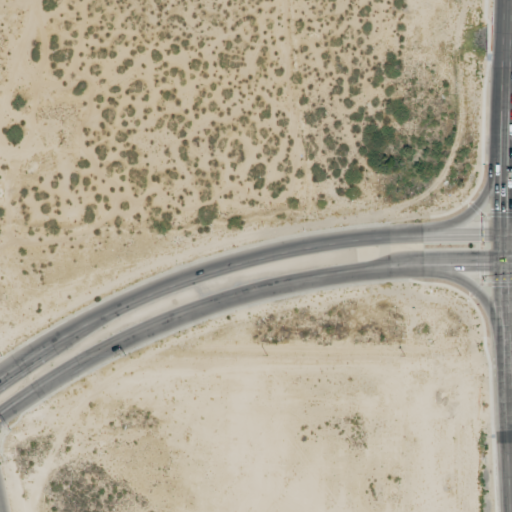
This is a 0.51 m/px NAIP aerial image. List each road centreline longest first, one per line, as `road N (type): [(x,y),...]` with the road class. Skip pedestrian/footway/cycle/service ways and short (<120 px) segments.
road 1 (secondary): [(511,229),(327,243),(213,269),(97,319),(0,383)]
road 2 (secondary): [(0,417),(56,378),(213,307),(317,279),(425,270)]
road 3 (secondary): [(511,0),(507,329)]
